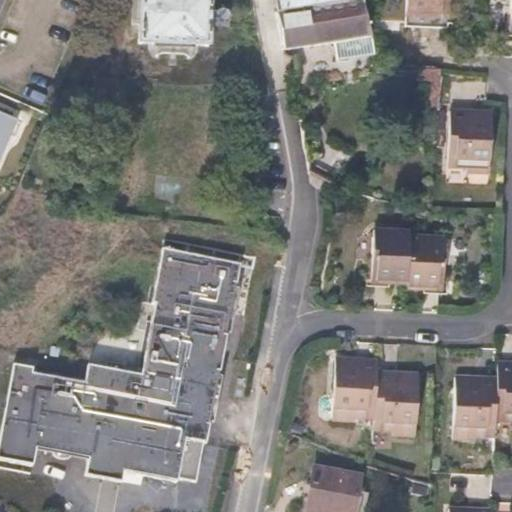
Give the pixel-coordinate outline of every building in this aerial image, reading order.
[(143,0),(141,46),(206,46),(208,0),(143,0)] [(357,0),(356,0),(273,0),(275,13),(357,0)] [(370,39),(362,0),(358,0),(357,0),(275,13),(282,51),(342,42),(344,61),(373,57),(370,39)] [(448,20),(448,0),(405,0),(405,17),(448,20)] [(437,98),(439,78),(440,71),(417,69),(416,81),(428,83),(428,97),(437,98)] [(488,176),(491,112),(449,110),(446,169),(465,170),(465,175),(488,176)] [(444,130),(446,113),(437,112),(436,129),(444,130)] [(0,114),(0,153),(14,121),(0,114)] [(407,283),(410,239),(410,234),(373,232),(370,281),(407,283)] [(442,289),(445,241),(410,239),(407,283),(407,288),(442,289)] [(84,384),(32,373),(32,368),(13,365),(0,432),(0,460),(32,466),(36,449),(87,459),(86,463),(177,480),(177,477),(193,480),(200,444),(205,445),(208,426),(205,425),(216,372),(219,373),(226,336),(223,336),(233,284),(236,284),(239,265),(162,249),(151,304),(154,305),(140,376),(87,366),(84,384)] [(375,372),(375,361),(335,358),(332,411),(331,421),(354,422),(354,419),(373,420),(375,372)] [(511,363),(496,362),(496,379),(494,421),(511,422),(511,363)] [(414,427),(418,375),(375,372),(373,420),(373,431),(391,432),(391,436),(414,437),(414,427)] [(494,421),(496,379),(454,377),(452,430),(452,440),(474,441),(474,438),(493,438),(494,421)] [(353,511),(360,476),(313,467),(304,511),(353,511)] [(427,491),(427,488),(413,484),(411,494),(426,497),(427,491)]
